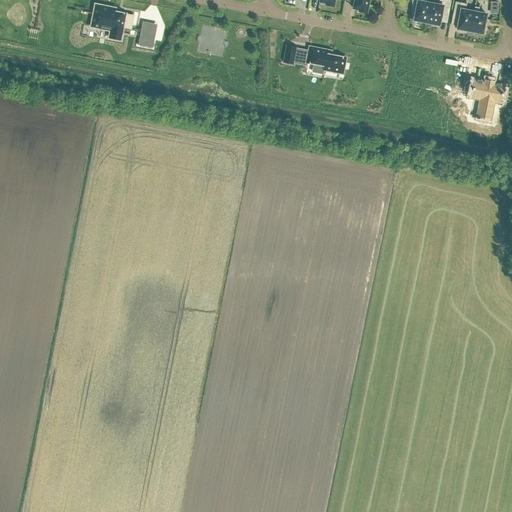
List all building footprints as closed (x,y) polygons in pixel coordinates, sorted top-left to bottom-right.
[(366,12),(368,0),(354,0),(353,9),(359,10),(358,11),(366,12)] [(413,21),(426,23),(430,4),(423,3),(422,0),(411,0),(412,19),(413,19),(413,21)] [(430,4),(426,23),(431,24),(430,26),(437,27),(437,25),(439,25),(441,12),(447,13),(450,1),(446,0),(438,0),(438,6),(430,4)] [(465,31),(469,31),(473,12),(465,10),(466,4),(454,2),(452,15),(459,16),(456,29),(458,29),(458,31),(464,33),(465,31)] [(490,14),(497,15),(498,3),(491,3),(490,14)] [(95,4),(90,27),(110,31),(109,38),(120,40),(122,33),(123,27),(131,29),(133,16),(125,14),(114,12),(115,8),(95,4)] [(474,7),(473,12),(469,31),(482,34),(482,32),(485,32),(486,26),(484,25),(486,14),(478,13),(479,8),(474,7)] [(140,35),(138,45),(152,48),(154,38),(140,35)] [(287,46),(284,62),(292,64),(293,63),(296,48),(296,47),(287,46)] [(308,50),(306,62),(314,64),(324,66),(323,70),(342,74),(346,58),(330,55),(331,53),(326,52),(327,50),(309,47),(308,50)] [(500,104),(504,85),(493,83),(494,82),(484,80),(484,81),(474,79),(470,98),(479,100),(476,116),(490,119),(494,103),(500,104)]
